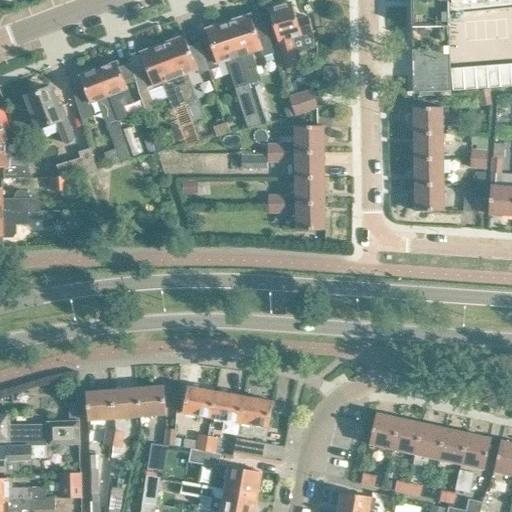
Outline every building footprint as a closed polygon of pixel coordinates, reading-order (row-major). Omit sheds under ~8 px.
[(449,15),(448,0),(411,0),(413,90),(450,90),(450,67),(449,26),(449,15)] [(511,0),(448,0),(449,15),(511,9),(511,0)] [(273,46),(282,71),(301,65),(293,38),(314,32),(309,16),(297,20),(292,3),(269,10),(280,43),(273,46)] [(238,19),(228,22),(247,84),(260,80),(252,53),(260,50),(263,57),(274,53),(264,23),(254,26),(250,15),(247,16),(244,15),(239,17),(238,19)] [(259,124),(247,84),(228,22),(218,25),(215,24),(210,26),(209,28),(206,29),(212,49),(202,52),(206,65),(208,70),(218,67),(217,64),(226,61),(247,128),(259,124)] [(172,41),(162,45),(185,106),(187,105),(193,123),(204,119),(187,74),(197,70),(198,70),(199,72),(208,69),(206,65),(202,52),(199,43),(188,47),(184,37),(181,38),(178,36),(173,38),(172,41)] [(190,119),(185,106),(162,45),(153,48),(150,47),(145,49),(144,52),(141,53),(142,55),(130,60),(131,64),(136,81),(139,92),(147,113),(156,110),(148,89),(163,83),(178,124),(190,119)] [(106,66),(98,69),(116,116),(126,112),(118,92),(127,89),(125,84),(136,81),(131,64),(120,68),(117,62),(116,62),(112,61),(107,63),(106,66)] [(494,64),(484,65),(485,88),(496,87),(494,64)] [(505,64),(494,64),(496,87),(506,87),(505,64)] [(484,65),(473,66),(474,89),(485,88),(484,65)] [(473,66),(462,67),(463,90),(474,89),(473,66)] [(324,68),(324,70),(324,83),(325,85),(326,85),(327,86),(336,86),(338,85),(339,83),(339,69),(338,68),(336,67),(326,67),(324,68)] [(462,67),(450,67),(450,90),(463,90),(462,67)] [(116,116),(98,69),(91,72),(88,71),(82,73),(81,76),(80,76),(86,92),(76,96),(83,118),(95,114),(91,102),(99,98),(117,147),(104,151),(110,166),(132,158),(124,135),(116,116)] [(66,94),(77,92),(73,74),(62,76),(66,94)] [(260,124),(270,121),(259,86),(249,89),(260,124)] [(58,107),(51,87),(43,90),(42,89),(35,91),(35,94),(27,96),(39,127),(57,120),(60,128),(62,127),(67,140),(74,137),(63,105),(58,107)] [(319,108),(313,89),(290,96),(296,115),(319,108)] [(482,107),(490,105),(487,89),(479,91),(482,107)] [(443,108),(431,108),(414,108),(414,134),(443,133),(443,108)] [(324,152),(324,127),(324,126),(296,126),(296,152),(324,152)] [(444,159),(443,133),(414,134),(415,159),(444,159)] [(4,153),(4,139),(0,139),(0,168),(5,169),(5,179),(32,178),(28,166),(9,166),(9,153),(4,153)] [(284,144),(268,145),(268,153),(284,153),(284,144)] [(88,173),(96,169),(90,147),(79,151),(81,157),(57,165),(61,177),(67,176),(67,178),(88,173)] [(487,161),(487,152),(472,151),(471,159),(487,161)] [(325,177),(324,152),(296,152),(296,178),(325,177)] [(284,153),(268,153),(268,154),(268,162),(284,161),(284,153)] [(268,167),(268,162),(268,154),(243,155),(244,167),(268,167)] [(444,185),(444,159),(415,159),(416,185),(431,185),(444,185)] [(486,169),(487,161),(471,159),(471,168),(486,169)] [(502,160),(493,159),(492,175),(501,176),(502,160)] [(68,191),(67,178),(67,176),(61,177),(50,177),(51,192),(68,191)] [(325,203),(325,177),(296,178),(297,203),(325,203)] [(444,211),(444,185),(431,185),(416,185),(416,211),(444,211)] [(511,215),(511,187),(491,186),(489,214),(511,215)] [(40,205),(34,200),(28,200),(28,199),(25,192),(18,192),(15,199),(15,200),(1,201),(1,189),(0,189),(0,213),(40,212),(40,205)] [(285,196),(269,195),(269,204),(284,204),(285,196)] [(483,213),(484,197),(475,196),(474,212),(483,213)] [(326,230),(325,203),(297,203),(297,230),(326,230)] [(284,204),(269,204),(269,213),(284,213),(284,204)] [(40,221),(40,212),(0,213),(0,247),(4,247),(3,236),(14,236),(15,235),(15,226),(27,226),(27,221),(40,221)] [(164,387),(138,389),(140,418),(166,416),(164,387)] [(211,418),(216,392),(188,387),(183,413),(211,418)] [(140,418),(138,389),(112,391),(114,419),(140,418)] [(114,419),(112,391),(86,393),(89,421),(114,419)] [(238,423),(244,396),(216,392),(211,418),(238,423)] [(273,402),(244,396),(238,423),(268,428),(273,402)] [(0,413),(0,446),(31,445),(80,445),(79,421),(48,421),(48,425),(9,426),(9,413),(1,414),(0,413)] [(393,449),(399,418),(376,413),(370,444),(393,449)] [(415,455),(422,423),(399,418),(393,449),(415,455)] [(438,460),(445,428),(422,423),(415,455),(438,460)] [(445,428),(438,460),(461,465),(468,433),(445,428)] [(112,447),(115,431),(107,429),(104,445),(112,447)] [(173,446),(175,430),(167,429),(165,445),(173,446)] [(124,432),(115,431),(112,447),(121,448),(124,432)] [(484,470),(491,439),(468,433),(461,465),(484,470)] [(204,452),(207,436),(197,435),(195,450),(204,452)] [(216,438),(207,436),(204,452),(214,453),(216,438)] [(265,444),(236,438),(233,453),(262,458),(265,444)] [(511,475),(511,443),(501,441),(494,472),(511,475)] [(31,460),(31,445),(0,446),(0,471),(6,471),(6,474),(20,474),(19,461),(31,460)] [(258,481),(260,472),(228,466),(228,467),(218,466),(220,454),(214,453),(204,452),(195,450),(190,449),(188,462),(217,467),(213,487),(256,495),(257,489),(259,488),(260,484),(258,481)] [(100,511),(98,456),(89,456),(90,511),(100,511)] [(459,472),(455,490),(471,493),(475,474),(460,470),(459,472)] [(81,497),(81,472),(61,473),(62,498),(81,497)] [(376,476),(363,473),(361,483),(374,486),(376,476)] [(155,504),(160,477),(146,475),(142,502),(155,504)] [(0,499),(42,498),(41,488),(12,489),(12,478),(0,478),(0,499)] [(407,493),(409,484),(396,481),(394,490),(407,493)] [(421,486),(409,484),(407,493),(419,496),(421,486)] [(200,495),(200,496),(212,498),(209,511),(216,511),(254,511),(255,509),(254,507),(256,495),(213,487),(202,485),(200,495)] [(369,511),(372,497),(341,491),(337,511),(369,511)] [(452,503),(454,494),(442,491),(438,507),(447,509),(448,502),(452,503)] [(182,492),(179,507),(194,510),(197,495),(182,492)] [(55,509),(55,498),(42,498),(0,499),(0,511),(22,511),(23,510),(55,509)] [(479,511),(482,501),(469,498),(466,510),(448,506),(447,511),(479,511)] [(153,511),(155,504),(142,502),(140,511),(153,511)]
